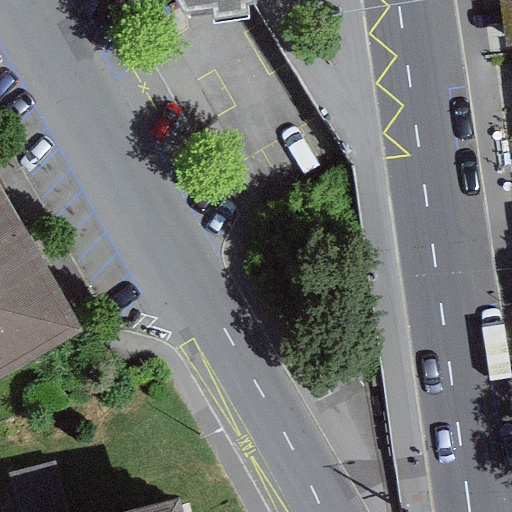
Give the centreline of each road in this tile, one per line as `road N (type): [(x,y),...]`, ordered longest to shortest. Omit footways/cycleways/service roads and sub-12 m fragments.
road 1 (tertiary): [(32,0),(326,511)]
road 2 (secondary): [(470,511),(400,0)]
